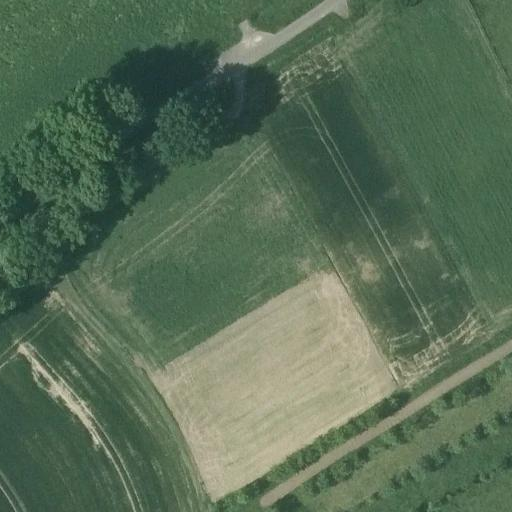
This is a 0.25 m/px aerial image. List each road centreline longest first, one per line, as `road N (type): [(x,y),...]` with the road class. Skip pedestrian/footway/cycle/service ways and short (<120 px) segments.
road 1 (track): [(239,63),(254,102),(247,129),(136,198),(53,279),(182,432),(207,511)]
road 2 (track): [(331,0),(63,174),(0,226)]
